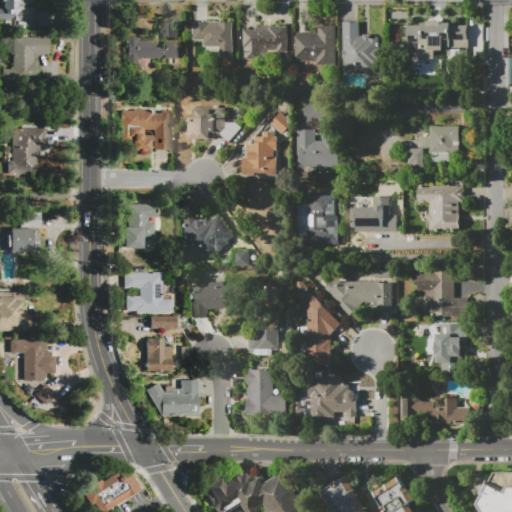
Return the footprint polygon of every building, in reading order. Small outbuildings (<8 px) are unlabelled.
[(35,0),(35,20),(0,20),(0,7),(2,7),(2,2),(0,2),(0,0),(35,0)] [(38,12),(52,12),(52,26),(38,27),(38,12)] [(193,22),(233,23),(232,58),(219,58),(219,47),(203,46),(203,40),(193,40),(193,22)] [(342,22),(360,22),(359,36),(363,36),(363,34),(371,34),(371,38),(379,38),(378,66),(373,66),(373,72),(364,72),(364,70),(342,70),(342,22)] [(407,25),(421,25),(421,22),(450,22),(450,25),(467,25),(467,46),(450,46),(450,47),(441,47),(441,48),(427,48),(427,47),(422,47),(422,44),(407,44),(407,25)] [(178,37),(162,37),(162,23),(178,23),(178,37)] [(336,65),(318,65),(318,61),(294,61),(295,32),(318,32),(318,26),(336,27),(336,65)] [(256,27),(287,27),(287,52),(278,51),(278,50),(259,50),(259,59),(244,59),(244,29),(256,29),(256,27)] [(48,37),(49,54),(34,55),(34,61),(36,61),(37,81),(3,82),(2,69),(14,69),(13,38),(48,37)] [(178,58),(127,59),(127,38),(138,38),(138,41),(155,41),(155,48),(166,47),(166,42),(178,42),(178,58)] [(188,139),(188,117),(196,117),(196,108),(225,108),(225,123),(236,123),(242,127),(230,142),(215,132),(215,139),(188,139)] [(169,150),(154,150),(154,141),(151,141),(151,150),(133,150),(133,141),(120,141),(120,111),(133,111),(133,110),(147,110),(147,113),(160,113),(160,110),(169,110),(169,150)] [(270,123),(280,112),(292,123),(282,134),(270,123)] [(430,126),(459,126),(458,153),(449,153),(449,162),(432,162),(432,153),(430,153),(430,147),(425,147),(425,137),(430,137),(430,126)] [(12,129),(44,129),(44,146),(40,146),(40,161),(36,161),(36,174),(8,174),(8,161),(12,161),(12,129)] [(297,129),(315,129),(315,141),(322,141),(322,132),(339,132),(339,166),(297,167),(297,129)] [(277,176),(243,175),(243,157),(246,157),(246,142),(255,142),(255,137),(263,137),(263,132),(275,132),(275,137),(278,137),(278,150),(274,150),(274,158),(277,158),(277,176)] [(423,148),(423,164),(393,165),(393,149),(423,148)] [(430,230),(430,202),(418,202),(418,186),(432,186),(432,185),(449,185),(449,186),(464,186),(464,202),(459,202),(459,215),(460,215),(460,230),(456,230),(456,231),(452,231),(452,230),(439,230),(439,231),(435,231),(435,230),(430,230)] [(336,196),(336,216),(338,216),(339,248),(317,248),(316,230),(311,230),(311,207),(307,207),(307,196),(336,196)] [(397,232),(355,232),(355,227),(350,227),(350,208),(355,208),(355,207),(366,207),(366,197),(390,197),(390,215),(397,215),(397,232)] [(129,204),(154,204),(154,241),(142,241),(142,248),(124,248),(124,227),(129,227),(129,204)] [(213,219),(218,215),(234,236),(228,240),(230,242),(217,251),(216,250),(213,252),(184,252),(184,219),(195,219),(195,221),(202,221),(202,219),(213,219)] [(10,228),(32,228),(32,251),(10,251),(10,228)] [(233,265),(248,265),(248,250),(233,249),(233,265)] [(454,271),(454,298),(468,298),(468,317),(428,317),(428,290),(417,290),(417,271),(454,271)] [(123,272),(162,272),(162,289),(159,289),(159,296),(162,296),(162,299),(172,299),(172,311),(162,311),(162,313),(135,313),(135,296),(139,296),(139,289),(123,289),(123,272)] [(325,289),(336,277),(341,281),(380,281),(380,283),(393,283),(393,310),(380,310),(380,302),(363,302),(348,317),(335,304),(338,301),(325,289)] [(193,319),(191,302),(195,302),(193,285),(214,282),(215,288),(217,288),(216,282),(223,281),(224,286),(231,285),(234,306),(208,310),(209,317),(193,319)] [(297,281),(304,282),(304,285),(307,285),(307,294),(303,294),(303,298),(297,298),(297,281)] [(341,324),(331,334),(332,366),(308,366),(308,306),(313,307),(308,301),(314,295),(341,324)] [(0,331),(0,297),(14,297),(14,301),(21,301),(21,313),(25,313),(25,331),(0,331)] [(150,329),(150,316),(176,316),(176,329),(150,329)] [(276,349),(277,319),(255,319),(254,328),(248,328),(248,348),(276,349)] [(441,324),(468,324),(467,340),(462,340),(462,372),(441,372),(441,324)] [(145,372),(145,338),(163,338),(163,347),(171,347),(171,372),(145,372)] [(24,381),(24,353),(10,353),(10,340),(41,339),(41,351),(50,351),(50,356),(54,356),(54,373),(43,373),(43,381),(24,381)] [(246,415),(246,369),(273,369),(273,395),(286,395),(286,415),(246,415)] [(311,416),(311,398),(308,398),(309,381),(316,381),(316,377),(341,377),(341,381),(343,381),(343,384),(350,385),(350,390),(356,390),(356,414),(323,414),(323,416),(311,416)] [(163,393),(171,393),(171,389),(180,389),(180,380),(198,380),(198,415),(161,415),(146,390),(157,383),(163,393)] [(34,395),(45,384),(55,395),(45,405),(34,395)] [(419,398),(457,398),(457,407),(470,407),(470,421),(457,421),(457,423),(442,423),(442,421),(429,420),(430,412),(417,412),(417,420),(400,420),(401,392),(413,392),(419,398)] [(511,511),(511,472),(496,473),(478,503),(484,511),(511,511)] [(140,487),(101,511),(90,511),(78,493),(98,479),(100,482),(113,473),(116,477),(121,474),(124,478),(131,474),(140,487)] [(285,473),(308,511),(248,511),(243,502),(228,511),(226,508),(218,511),(216,511),(209,500),(213,497),(206,486),(220,477),(223,482),(238,473),(239,476),(244,473),(248,479),(251,477),(254,482),(263,476),(267,484),(285,473)] [(332,511),(320,494),(347,477),(365,506),(376,499),(373,492),(400,476),(415,500),(410,504),(415,511),(332,511)]
